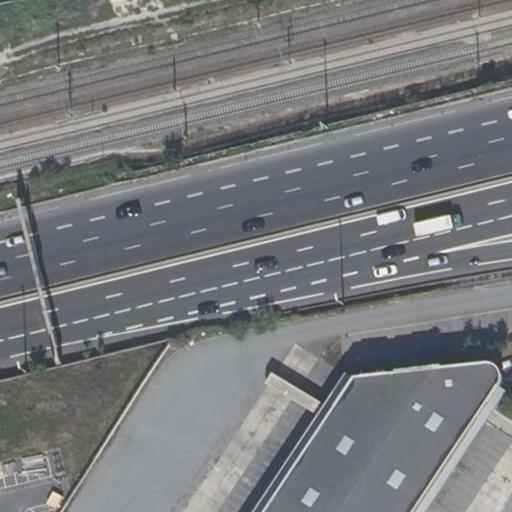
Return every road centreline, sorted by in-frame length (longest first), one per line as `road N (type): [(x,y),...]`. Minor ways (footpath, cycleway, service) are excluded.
road 1 (motorway): [(511,140),(0,261)]
road 2 (residential): [(511,299),(228,348),(129,511)]
road 3 (motorway): [(0,336),(427,237)]
